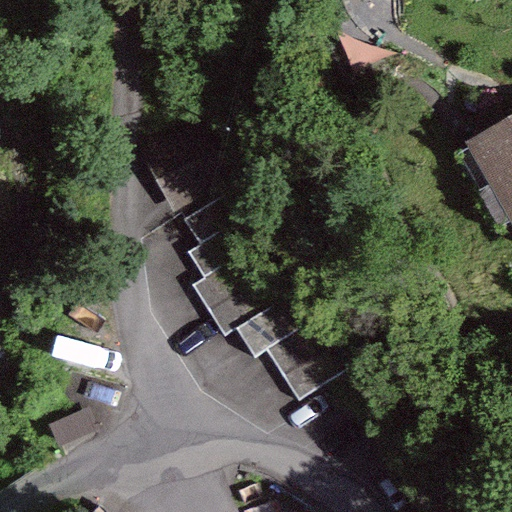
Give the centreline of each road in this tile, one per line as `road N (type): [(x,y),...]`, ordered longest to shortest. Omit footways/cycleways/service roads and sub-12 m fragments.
road 1 (residential): [(179,408),(135,290),(131,0)]
road 2 (residential): [(365,511),(312,459),(247,415),(179,408)]
road 3 (residential): [(179,408),(7,511)]
